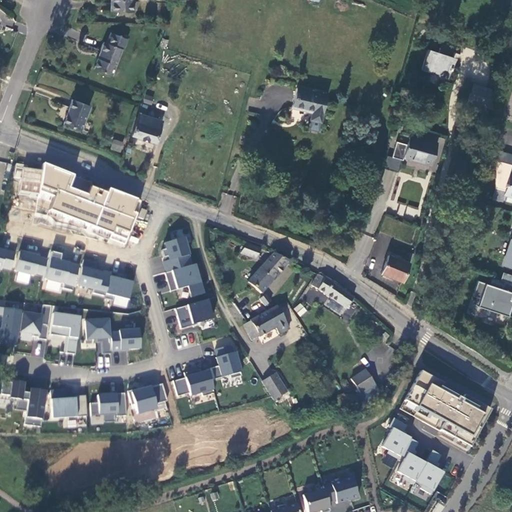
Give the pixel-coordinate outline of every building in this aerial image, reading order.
[(111,0),(111,11),(133,12),(133,0),(111,0)] [(104,42),(93,69),(111,76),(121,50),(122,50),(127,39),(111,33),(106,43),(104,42)] [(428,49),(421,69),(447,78),(454,58),(446,55),(448,50),(457,53),(460,45),(441,39),(437,52),(428,49)] [(481,102),(485,88),(472,84),(468,98),(481,102)] [(297,88),(292,107),(312,112),(311,119),(320,121),(326,94),(297,88)] [(468,98),(465,108),(482,114),(484,108),(490,92),(490,90),(485,88),(481,102),(468,98)] [(496,94),(490,92),(484,108),(491,110),(496,94)] [(143,103),(151,105),(153,97),(145,95),(143,103)] [(72,99),(63,124),(80,131),(89,106),(72,99)] [(141,104),(131,135),(155,143),(162,121),(144,115),(147,106),(141,104)] [(430,165),(436,144),(409,136),(407,145),(396,142),(391,157),(402,160),(404,156),(420,161),(420,162),(430,165)] [(114,139),(109,149),(120,153),(124,143),(114,139)] [(495,188),(505,191),(504,194),(511,196),(511,164),(511,161),(511,154),(499,151),(496,160),(495,188)] [(92,184),(43,164),(42,172),(39,193),(53,198),(48,212),(125,241),(141,202),(108,190),(106,194),(90,188),(92,184)] [(39,193),(42,172),(26,170),(27,167),(16,165),(14,178),(21,179),(19,193),(30,194),(29,197),(38,198),(39,193)] [(503,201),(504,194),(505,191),(495,188),(492,198),(503,201)] [(232,207),(235,196),(224,193),(221,204),(232,207)] [(363,232),(344,264),(358,271),(376,240),(363,232)] [(163,262),(166,273),(192,266),(184,238),(165,243),(166,249),(162,251),(165,262),(163,262)] [(511,239),(510,239),(501,266),(511,269),(511,239)] [(255,259),(261,249),(246,243),(240,253),(255,259)] [(11,271),(15,254),(0,251),(0,273),(1,269),(11,271)] [(43,277),(47,261),(38,259),(39,255),(28,252),(27,255),(19,253),(14,272),(34,277),(34,275),(43,277)] [(381,274),(401,282),(409,263),(404,262),(405,259),(389,252),(381,274)] [(72,292),(79,265),(69,262),(69,265),(60,262),(62,255),(51,253),(45,280),(64,285),(63,289),(72,292)] [(261,293),(289,261),(273,253),(248,282),(261,293)] [(105,297),(110,274),(102,272),(102,273),(95,272),(97,264),(83,260),(77,286),(94,290),(93,294),(105,297)] [(166,273),(165,273),(170,292),(188,287),(191,298),(203,294),(195,265),(192,266),(166,273)] [(126,276),(111,272),(110,274),(105,297),(104,299),(113,302),(114,297),(128,301),(133,283),(125,281),(126,276)] [(511,275),(502,273),(499,280),(511,284),(511,275)] [(346,308),(353,297),(345,290),(331,281),(330,281),(324,278),(317,274),(310,285),(317,289),(323,293),(331,299),(346,308)] [(499,288),(502,281),(499,280),(490,277),(488,284),(499,288)] [(502,281),(499,288),(488,284),(476,280),(470,296),(475,297),(472,305),(505,316),(510,301),(511,301),(511,284),(502,281)] [(158,293),(169,291),(168,284),(157,285),(158,293)] [(260,299),(264,305),(271,301),(265,295),(260,299)] [(0,343),(16,346),(22,303),(0,300),(0,314),(3,314),(0,334),(0,343)] [(207,300),(175,309),(181,330),(196,326),(195,324),(213,319),(207,300)] [(264,305),(264,306),(267,312),(275,307),(271,301),(264,305)] [(300,317),(307,311),(300,302),(293,308),(300,317)] [(47,341),(52,306),(43,305),(41,316),(23,314),(20,333),(33,335),(32,339),(47,341)] [(250,321),(250,322),(258,337),(275,328),(279,334),(289,329),(276,307),(275,307),(267,312),(250,321)] [(63,353),(75,355),(80,318),(53,314),(50,335),(65,337),(63,353)] [(102,355),(111,354),(109,320),(86,322),(87,340),(96,340),(96,343),(102,343),(102,355)] [(252,340),(258,337),(250,322),(243,325),(252,340)] [(110,334),(111,352),(121,352),(121,350),(140,349),(139,330),(119,331),(119,333),(110,334)] [(44,355),(45,343),(36,342),(35,354),(44,355)] [(229,346),(215,350),(218,358),(216,358),(218,366),(211,368),(214,380),(230,376),(231,379),(242,376),(235,353),(232,354),(229,346)] [(214,393),(208,371),(199,374),(198,369),(184,373),(185,378),(173,381),(178,397),(190,393),(190,396),(201,393),(203,396),(214,393)] [(375,385),(365,370),(351,380),(360,395),(375,385)] [(457,393),(419,372),(399,410),(469,448),(490,410),(457,393)] [(287,392),(275,373),(261,381),(273,400),(287,392)] [(41,428),(46,392),(24,389),(24,384),(11,382),(11,384),(0,382),(0,395),(9,397),(9,399),(17,400),(16,411),(26,412),(24,426),(41,428)] [(167,401),(162,384),(144,389),(143,388),(128,392),(131,406),(134,405),(137,414),(156,409),(155,405),(167,401)] [(52,419),(87,417),(86,396),(66,397),(65,390),(50,391),(52,419)] [(126,416),(125,393),(115,394),(115,395),(97,396),(98,403),(90,404),(91,415),(104,414),(104,423),(115,422),(115,417),(126,416)] [(401,434),(406,426),(393,419),(388,428),(391,430),(381,447),(399,457),(401,452),(406,455),(397,472),(403,476),(401,479),(413,485),(415,482),(421,486),(419,489),(430,495),(442,473),(433,468),(440,456),(431,451),(424,464),(410,456),(417,443),(401,434)] [(336,504),(357,498),(351,478),(322,486),(323,489),(328,504),(335,501),(336,504)] [(320,511),(327,511),(330,511),(328,504),(323,489),(302,496),(306,511),(316,511),(321,511),(320,511)]
